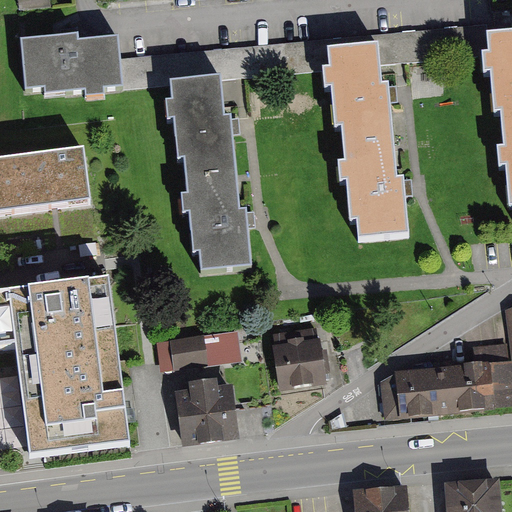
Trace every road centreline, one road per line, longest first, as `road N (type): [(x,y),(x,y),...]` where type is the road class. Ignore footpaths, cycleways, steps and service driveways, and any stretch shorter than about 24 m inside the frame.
road 1 (residential): [(423,0),(89,28),(85,0)]
road 2 (residential): [(511,293),(304,424),(292,437),(295,471)]
road 3 (secondary): [(295,471),(511,449)]
road 4 (secondary): [(0,509),(191,483)]
